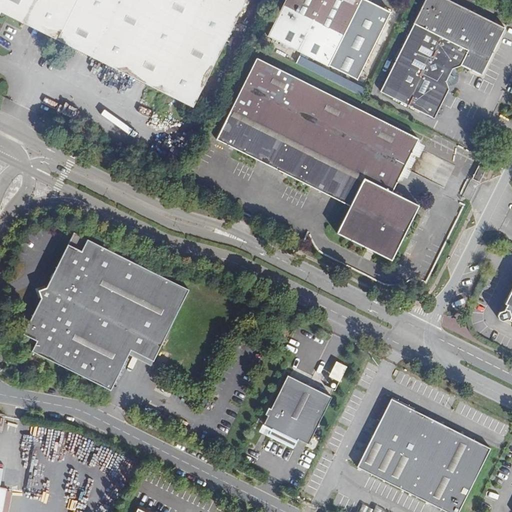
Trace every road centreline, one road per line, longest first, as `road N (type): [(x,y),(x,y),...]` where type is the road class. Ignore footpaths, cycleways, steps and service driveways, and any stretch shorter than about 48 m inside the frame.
road 1 (residential): [(92,202),(170,239),(235,257),(417,346)]
road 2 (residential): [(280,511),(78,408),(0,393)]
road 3 (residential): [(234,236),(0,122)]
road 4 (residential): [(234,236),(176,227),(52,165),(23,166)]
road 5 (residential): [(424,331),(234,236)]
road 6 (unknown): [(488,111),(476,131),(459,133),(372,98),(391,43)]
road 7 (residential): [(511,165),(424,331)]
